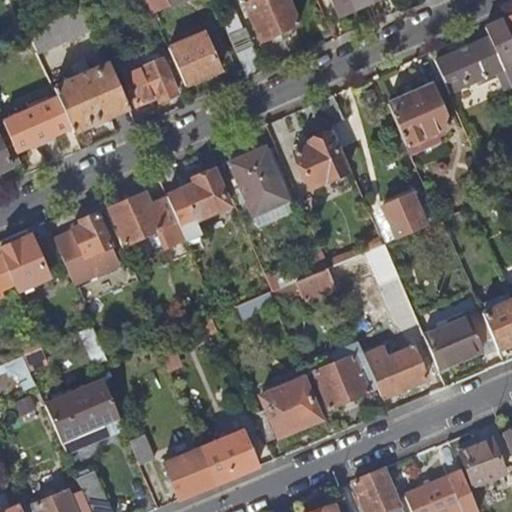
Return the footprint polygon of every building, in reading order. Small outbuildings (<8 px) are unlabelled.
[(148,0),(154,13),(170,5),(167,0),(148,0)] [(167,0),(170,5),(175,8),(193,0),(167,0)] [(249,0),(244,2),(262,42),(299,26),(287,0),(249,0)] [(330,0),(338,18),(377,0),(330,0)] [(30,32),(40,54),(96,29),(86,8),(77,12),(30,32)] [(222,19),(228,33),(240,28),(234,13),(222,19)] [(511,32),(511,18),(502,23),(508,34),(511,32)] [(490,39),(505,70),(511,86),(511,42),(511,43),(508,34),(502,23),(486,30),(490,39)] [(230,36),(238,54),(252,47),(244,30),(230,36)] [(204,32),(184,41),(185,43),(170,49),(186,87),(221,71),(204,32)] [(435,63),(451,100),(456,98),(454,93),(505,70),(490,39),(435,63)] [(238,54),(249,79),(263,73),(252,47),(238,54)] [(125,76),(138,106),(159,96),(162,102),(179,94),(163,59),(125,76)] [(82,76),(55,88),(60,99),(73,128),(75,132),(131,108),(111,63),(91,73),(85,62),(77,65),(82,76)] [(0,70),(0,111),(7,108),(6,104),(7,104),(5,99),(12,96),(1,70),(0,70)] [(389,106),(407,147),(450,128),(432,87),(389,106)] [(320,102),(332,127),(345,121),(334,96),(320,102)] [(30,106),(32,111),(4,123),(6,128),(17,153),(73,128),(60,99),(52,102),(50,97),(30,106)] [(0,174),(22,164),(17,153),(6,128),(0,130),(0,174)] [(295,155),(311,191),(349,174),(331,136),(329,137),(324,135),(313,140),(311,145),(309,146),(310,149),(295,155)] [(266,149),(230,165),(246,200),(254,218),(290,203),(282,185),(266,149)] [(196,185),(167,198),(185,239),(187,242),(202,236),(196,222),(231,207),(215,171),(193,180),(196,185)] [(511,193),(502,197),(507,208),(511,206),(511,193)] [(109,210),(125,247),(162,230),(169,246),(185,239),(167,198),(151,205),(146,194),(109,210)] [(385,209),(398,239),(398,240),(428,228),(414,196),(384,208),(385,209)] [(290,203),(254,218),(258,228),(294,212),(290,203)] [(375,214),(388,244),(398,239),(385,209),(375,214)] [(56,243),(75,286),(106,273),(121,267),(97,216),(79,223),(82,228),(73,232),(74,235),(56,243)] [(428,228),(432,239),(449,232),(444,221),(441,222),(428,228)] [(0,252),(2,258),(14,285),(17,292),(48,278),(43,267),(55,261),(45,238),(33,243),(30,238),(0,250),(0,252)] [(294,270),(281,275),(287,288),(314,276),(310,266),(306,257),(291,264),(294,270)] [(0,297),(4,296),(2,290),(14,285),(2,258),(0,258),(0,297)] [(330,269),(335,281),(361,270),(356,258),(331,269),(330,269)] [(326,259),(310,266),(314,276),(330,269),(331,269),(326,259)] [(132,266),(139,284),(151,278),(143,261),(132,266)] [(121,267),(106,273),(108,278),(123,271),(121,267)] [(287,288),(275,293),(271,294),(274,303),(302,291),(307,304),(339,291),(335,281),(330,269),(314,276),(287,288)] [(484,316),(496,347),(499,352),(511,346),(511,304),(506,291),(483,301),(488,314),(483,316),(484,316)] [(469,320),(425,339),(439,372),(496,347),(484,316),(470,322),(469,320)] [(201,324),(213,355),(227,349),(213,318),(201,324)] [(183,320),(160,330),(164,339),(187,329),(183,320)] [(82,333),(97,368),(98,368),(109,363),(108,362),(94,328),(82,333)] [(18,342),(24,357),(26,356),(43,349),(36,334),(18,342)] [(26,356),(32,371),(49,364),(43,349),(26,356)] [(365,357),(383,400),(428,382),(414,350),(388,360),(384,350),(365,357)] [(316,374),(331,411),(369,394),(354,358),(349,360),(342,363),(316,374)] [(263,398),(268,409),(255,415),(267,444),(320,421),(303,380),(263,398)] [(47,407),(62,443),(80,436),(119,420),(104,382),(47,407)] [(192,430),(201,451),(216,487),(259,469),(243,432),(210,446),(201,426),(192,430)] [(183,434),(192,454),(201,451),(192,430),(183,434)] [(62,443),(67,454),(85,447),(80,436),(62,443)] [(130,444),(140,469),(156,462),(145,438),(130,444)] [(460,456),(473,487),(505,474),(492,443),(460,456)] [(192,454),(164,466),(179,503),(216,487),(201,451),(192,454)] [(353,483),(365,511),(392,511),(402,508),(386,469),(353,483)] [(83,493),(90,511),(112,511),(95,472),(77,479),(83,493)] [(406,498),(411,511),(477,511),(462,474),(406,498)] [(56,492),(46,496),(48,501),(58,497),(56,492)] [(23,511),(90,511),(83,493),(71,499),(68,493),(58,497),(48,501),(23,511)]
